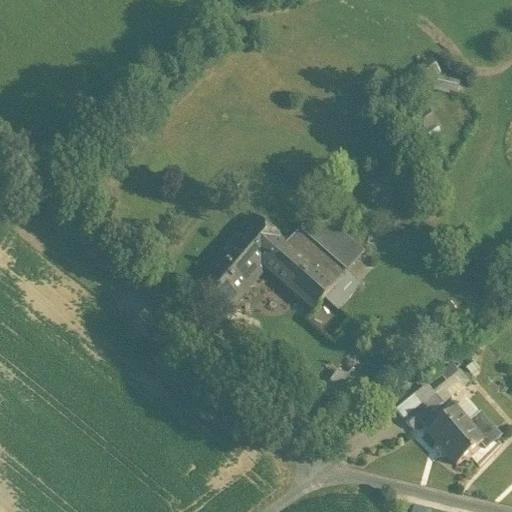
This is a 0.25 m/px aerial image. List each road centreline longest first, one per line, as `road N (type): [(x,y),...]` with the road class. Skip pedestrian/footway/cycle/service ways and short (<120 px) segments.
road 1 (track): [(0,209),(62,262),(143,300),(324,470)]
road 2 (track): [(493,511),(324,470)]
